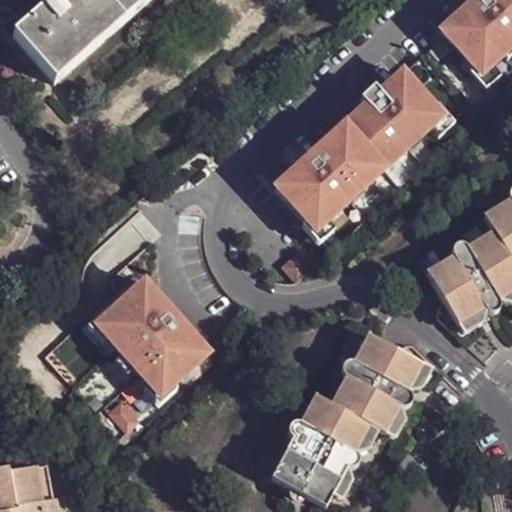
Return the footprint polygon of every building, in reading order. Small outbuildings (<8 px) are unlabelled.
[(151,0),(57,0),(13,39),(55,86),(151,0)] [(439,32),(442,36),(478,75),(489,66),(500,55),(504,59),(511,52),(511,0),(477,0),(463,13),(462,12),(439,32)] [(442,36),(400,74),(436,114),(478,75),(442,36)] [(489,66),(478,75),(486,85),(497,74),(489,66)] [(296,168),(272,189),(303,223),(311,232),(321,222),(318,219),(352,188),(354,189),(425,125),(436,114),(400,74),(377,95),(371,89),(359,100),(364,106),(318,148),(319,150),(297,170),(296,168)] [(445,124),(436,114),(425,125),(434,134),(445,124)] [(511,202),(489,217),(498,231),(511,253),(511,202)] [(311,232),(303,223),(300,227),(316,244),(330,231),(321,222),(311,232)] [(511,289),(511,253),(498,231),(430,273),(462,325),(475,317),(477,308),(485,303),(489,309),(491,311),(496,313),(502,311),(504,306),(503,300),(500,294),(508,289),(511,289)] [(313,265),(299,249),(280,266),(294,282),(313,265)] [(162,307),(140,284),(98,322),(109,334),(119,345),(117,346),(141,372),(143,370),(153,381),(163,392),(205,354),(183,330),(182,331),(160,309),(162,307)] [(500,294),(503,300),(511,302),(511,289),(508,289),(500,294)] [(475,317),(462,325),(467,334),(487,323),(489,309),(485,303),(477,308),(475,317)] [(109,334),(98,322),(92,328),(103,340),(109,334)] [(422,376),(429,364),(375,334),(337,403),(376,425),(385,431),(390,433),(398,420),(395,411),(399,402),(405,406),(408,407),(414,406),(417,401),(417,396),(414,391),(407,388),(412,379),(422,376)] [(407,388),(414,391),(427,388),(438,368),(429,364),(422,376),(412,379),(407,388)] [(163,392),(153,381),(147,387),(157,398),(163,392)] [(76,397),(70,391),(65,395),(71,401),(76,397)] [(369,438),(376,425),(337,403),(323,395),(284,466),(337,496),(345,482),(342,473),(346,464),(353,468),(355,469),(361,468),(365,464),(364,458),(361,453),(354,450),(359,441),(369,438)] [(398,420),(390,433),(399,438),(410,419),(405,406),(399,402),(395,411),(398,420)] [(354,450),(361,453),(374,450),(385,431),(376,425),(369,438),(359,441),(354,450)] [(345,482),(337,496),(346,500),(357,481),(353,468),(346,464),(342,473),(345,482)] [(0,510),(5,510),(5,511),(57,511),(54,498),(51,498),(41,500),(36,466),(7,471),(6,465),(0,466),(0,510)] [(41,500),(51,498),(44,465),(36,466),(41,500)] [(337,496),(284,466),(276,479),(330,509),(337,496)]
